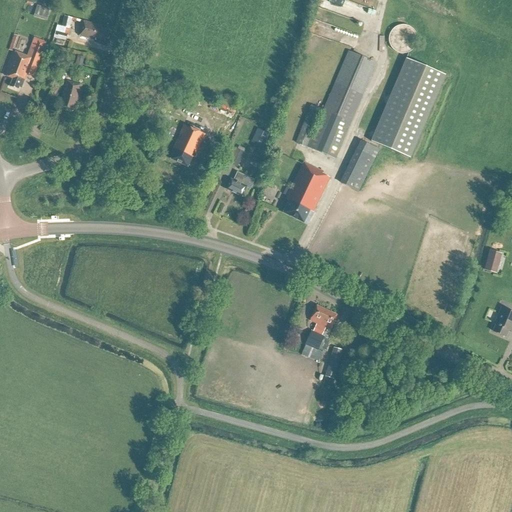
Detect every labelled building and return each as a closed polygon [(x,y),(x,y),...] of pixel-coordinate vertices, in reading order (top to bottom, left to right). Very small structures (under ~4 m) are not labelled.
[(47,19),(49,10),(37,6),(34,15),(47,19)] [(343,26),(346,18),(321,7),(318,15),(343,26)] [(72,18),(64,16),(61,26),(69,29),(72,18)] [(104,40),(107,31),(101,29),(102,27),(83,21),(79,36),(94,40),(94,38),(104,40)] [(402,54),(407,53),(411,51),(414,48),(416,44),(417,39),(416,35),(414,31),(411,27),(407,25),(402,25),(398,25),(394,28),(391,31),(389,35),(388,39),(389,44),(391,48),(394,51),(398,53),(402,54)] [(66,41),(68,34),(55,31),(54,37),(66,41)] [(39,50),(42,43),(35,40),(33,44),(36,45),(34,49),(34,48),(30,58),(14,52),(5,76),(13,79),(10,87),(17,90),(18,87),(21,88),(26,73),(25,73),(29,62),(35,64),(40,51),(39,50)] [(348,51),(322,110),(307,147),(335,159),(376,63),(348,51)] [(81,67),(84,58),(78,56),(75,65),(81,67)] [(445,75),(406,58),(371,141),(410,158),(445,75)] [(76,104),(81,86),(66,82),(62,96),(65,97),(62,106),(72,109),(73,104),(76,104)] [(307,147),(322,110),(311,106),(296,143),(307,147)] [(216,112),(210,124),(217,127),(223,115),(216,112)] [(198,156),(195,154),(204,135),(183,125),(171,151),(173,152),(169,159),(188,167),(192,157),(201,161),(202,158),(198,155),(198,156)] [(265,143),(269,134),(257,128),(253,137),(265,143)] [(358,191),(374,159),(378,151),(360,142),(340,183),(358,191)] [(229,164),(237,167),(244,153),(236,149),(229,164)] [(312,212),(329,178),(322,174),(323,172),(303,163),(290,190),(286,188),(283,194),(287,196),(286,199),(289,200),(282,213),(303,223),(309,210),(312,212)] [(251,189),(255,180),(238,172),(234,181),(230,179),(225,189),(242,197),(246,187),(251,189)] [(497,259),(499,253),(489,251),(488,256),(497,259)] [(325,328),(330,330),(336,315),(316,306),(310,321),(316,324),(312,332),(311,331),(305,345),(300,355),(318,363),(324,350),(325,351),(330,340),(323,337),(324,337),(321,336),(325,328)] [(511,331),(511,312),(501,308),(494,323),(495,324),(492,331),(505,337),(508,330),(511,331)] [(342,350),(333,348),(325,377),(333,379),(342,350)]
